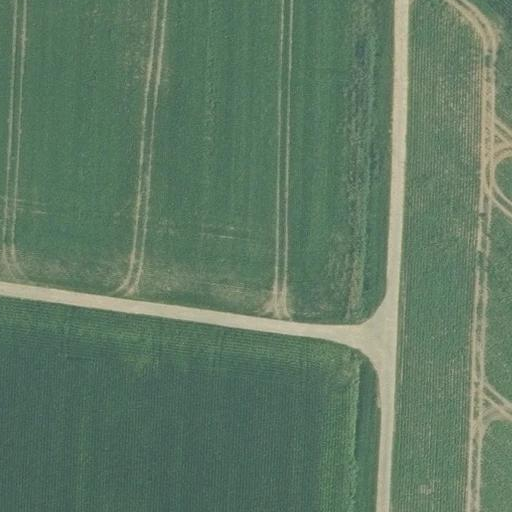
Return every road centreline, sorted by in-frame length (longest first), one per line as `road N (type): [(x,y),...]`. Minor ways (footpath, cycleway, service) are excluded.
road 1 (track): [(400,0),(383,511)]
road 2 (track): [(0,288),(389,340)]
